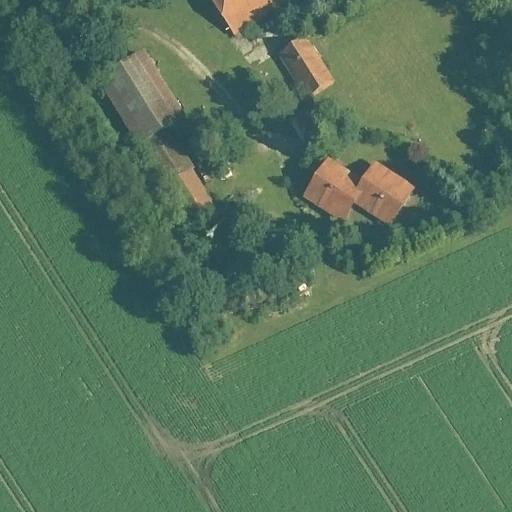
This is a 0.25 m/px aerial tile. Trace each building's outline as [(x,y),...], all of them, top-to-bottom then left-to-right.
[(234,50),(290,16),(280,0),(203,0),(222,31),(234,50)] [(303,44),(272,64),(298,104),(329,84),(303,44)] [(140,148),(193,233),(222,215),(169,131),(183,122),(142,56),(96,84),(137,150),(140,148)] [(306,112),(288,124),(305,148),(323,137),(306,112)] [(495,130),(483,137),(495,157),(507,150),(495,130)] [(359,180),(358,182),(321,160),(298,200),(342,226),(351,211),(387,232),(403,205),(359,180)] [(187,237),(160,255),(180,285),(207,267),(187,237)]
